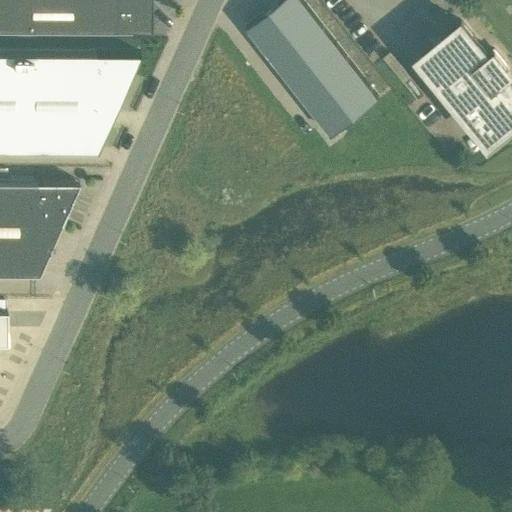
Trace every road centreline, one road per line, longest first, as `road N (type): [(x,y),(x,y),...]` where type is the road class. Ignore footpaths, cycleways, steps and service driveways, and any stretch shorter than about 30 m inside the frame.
road 1 (secondary): [(89,511),(170,408),(242,345),(357,277),(511,213)]
road 2 (residential): [(0,445),(26,417),(211,0)]
